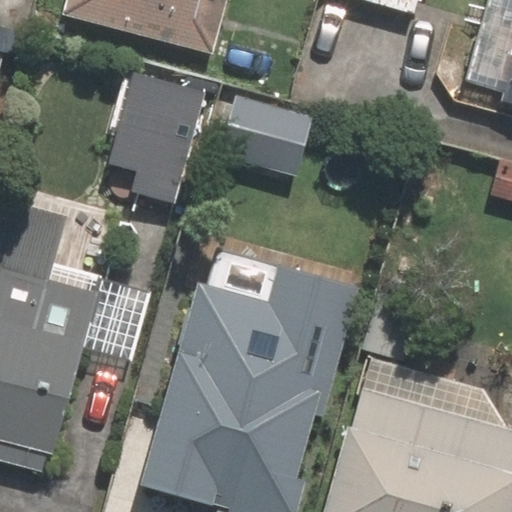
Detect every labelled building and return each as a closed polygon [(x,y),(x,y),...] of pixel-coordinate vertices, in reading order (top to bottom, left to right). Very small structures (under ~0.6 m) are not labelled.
[(72,0),(68,17),(220,54),(233,0),(72,0)] [(367,0),(416,13),(419,0),(367,0)] [(511,0),(487,0),(463,83),(504,95),(502,104),(511,107),(511,0)] [(218,87),(160,71),(138,153),(196,169),(218,87)] [(316,116),(236,96),(220,157),(301,178),(316,116)] [(511,158),(500,156),(489,196),(511,202),(511,158)] [(0,462),(45,473),(49,456),(58,458),(82,351),(139,364),(157,287),(95,273),(107,222),(0,197),(0,462)] [(143,488),(223,508),(222,511),(299,511),(357,289),(278,269),(268,306),(195,287),(143,488)] [(428,301),(377,288),(362,348),(412,361),(428,301)] [(327,511),(511,511),(511,430),(498,427),(506,399),(369,361),(327,511)]
